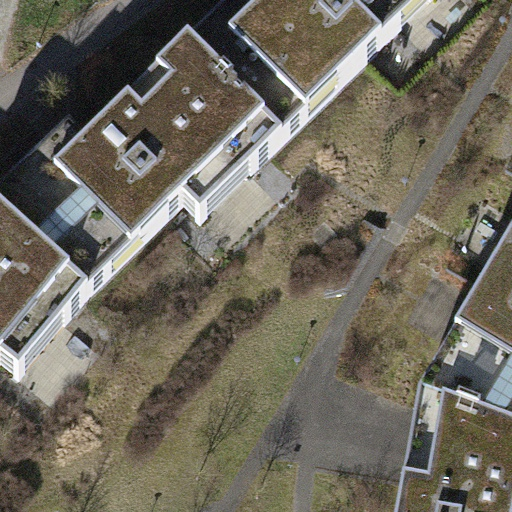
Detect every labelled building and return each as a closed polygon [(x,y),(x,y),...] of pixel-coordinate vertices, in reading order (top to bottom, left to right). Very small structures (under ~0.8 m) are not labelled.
[(240,0),(184,54),(276,148),(431,0),(240,0)] [(194,226),(276,148),(184,54),(85,148),(67,135),(0,194),(0,228),(83,306),(177,208),(194,226)] [(0,368),(13,378),(83,306),(0,228),(0,368)] [(511,237),(414,404),(511,432),(511,237)] [(407,449),(396,511),(511,511),(511,432),(414,404),(407,449)]
